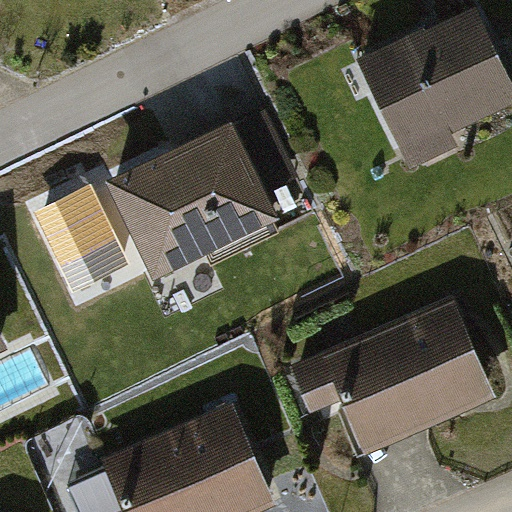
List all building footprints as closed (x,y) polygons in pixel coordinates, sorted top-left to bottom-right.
[(511,72),(477,3),(358,63),(408,162),(511,109),(511,72)] [(148,277),(275,219),(229,120),(102,177),(148,277)] [(494,395),(449,300),(293,373),(315,420),(339,408),(362,457),(494,395)] [(0,360),(12,354),(0,330),(0,360)] [(250,511),(271,503),(228,406),(93,465),(97,476),(71,487),(81,511),(250,511)]
